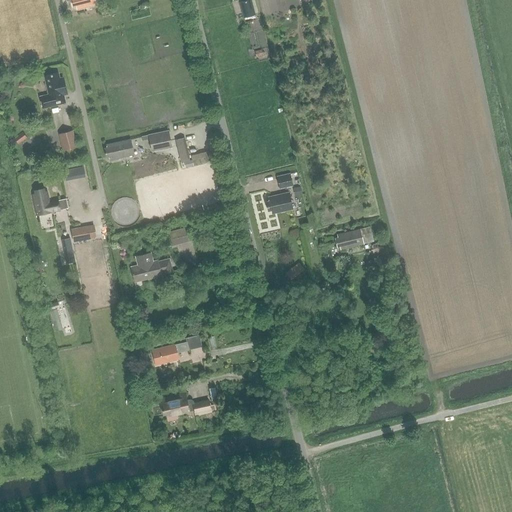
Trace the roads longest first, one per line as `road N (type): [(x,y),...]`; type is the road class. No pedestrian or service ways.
road 1 (residential): [(319,511),(192,0)]
road 2 (residential): [(103,200),(56,0)]
